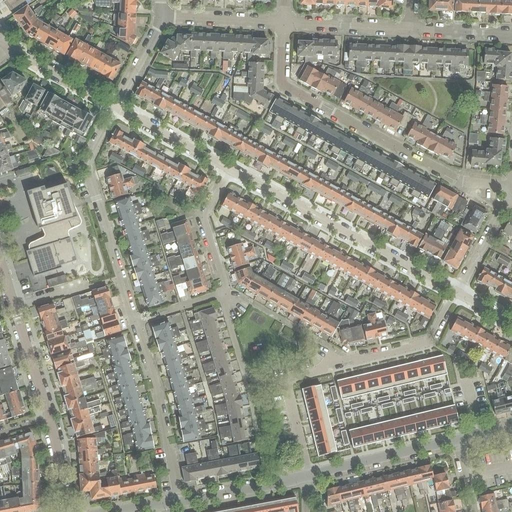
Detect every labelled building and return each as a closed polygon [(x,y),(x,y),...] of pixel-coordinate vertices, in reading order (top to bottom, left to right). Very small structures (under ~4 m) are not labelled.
[(2,0),(6,4),(4,6),(8,13),(10,11),(12,14),(10,16),(11,17),(28,5),(25,0),(2,0)] [(135,12),(136,12),(136,3),(135,3),(135,0),(119,0),(94,3),(95,8),(110,8),(111,7),(111,4),(117,4),(117,9),(119,11),(134,12),(135,12)] [(356,0),(357,7),(358,7),(359,8),(361,8),(363,7),(367,7),(367,0),(356,0)] [(367,0),(367,7),(371,7),(372,9),(375,9),(376,8),(378,8),(377,0),(367,0)] [(392,6),(392,5),(392,2),(392,0),(377,0),(378,8),(384,8),(385,9),(388,9),(392,6)] [(441,11),(441,10),(441,0),(429,0),(429,11),(437,11),(437,9),(441,10),(440,11),(441,11)] [(441,0),(441,10),(444,10),(444,11),(453,12),(453,7),(453,0),(441,0)] [(455,0),(455,12),(467,13),(467,0),(455,0)] [(467,0),(467,13),(478,13),(479,0),(467,0)] [(479,0),(478,13),(490,14),(490,0),(479,0)] [(490,0),(490,14),(501,14),(501,0),(490,0)] [(511,0),(501,0),(501,14),(511,14),(511,0)] [(80,3),(74,5),(78,12),(83,12),(80,3)] [(32,12),(28,7),(18,14),(14,17),(15,18),(15,20),(17,22),(18,22),(18,23),(18,22),(23,29),(34,16),(42,8),(40,6),(32,12)] [(44,21),(39,18),(44,10),(42,8),(34,16),(23,29),(27,34),(28,35),(29,35),(29,37),(32,38),(33,38),(34,38),(44,21)] [(72,9),(67,14),(72,19),(77,13),(72,9)] [(117,27),(117,29),(135,30),(135,28),(134,27),(134,24),(135,24),(135,15),(134,15),(118,14),(118,15),(114,15),(113,25),(115,27),(117,27)] [(91,18),(80,15),(84,21),(91,25),(93,19),(91,18)] [(65,30),(60,27),(63,21),(59,18),(57,22),(44,44),(49,46),(49,48),(52,49),(53,49),(54,49),(63,35),(62,34),(65,30)] [(44,21),(34,38),(35,39),(36,39),(36,41),(38,42),(40,42),(44,44),(57,22),(52,20),(52,19),(49,24),(44,21)] [(116,38),(118,39),(131,46),(136,38),(134,37),(134,33),(135,33),(135,32),(134,32),(134,30),(135,30),(117,29),(115,28),(115,32),(117,32),(116,38)] [(60,53),(65,55),(77,33),(72,31),(68,38),(63,35),(54,49),(55,50),(56,50),(56,52),(59,53),(60,53)] [(204,35),(191,34),(191,37),(191,52),(190,52),(190,58),(195,59),(196,52),(203,52),(204,35)] [(203,52),(210,52),(210,59),(215,59),(216,53),(217,35),(204,35),(203,52)] [(229,36),(217,35),(216,53),(223,53),(222,60),(228,60),(229,36)] [(83,44),(76,40),(66,56),(68,57),(68,58),(68,59),(71,61),(73,60),(74,61),(75,60),(78,62),(87,46),(92,38),(88,36),(83,44)] [(191,37),(184,36),(177,36),(177,39),(176,46),(179,52),(183,52),(190,52),(191,52),(191,37)] [(229,36),(228,60),(232,60),(233,54),(240,54),(241,37),(229,36)] [(252,59),(253,55),(253,40),(254,37),(241,37),(240,54),(247,54),(247,59),(252,59)] [(267,56),(267,53),(268,44),(268,41),(253,40),(253,55),(267,56)] [(312,43),(311,58),(315,58),(315,56),(323,57),(324,57),(324,41),(312,40),(312,43)] [(164,48),(160,54),(165,57),(174,62),(177,55),(179,52),(176,46),(170,43),(168,41),(164,48)] [(328,64),(329,57),(336,57),(336,51),(339,52),(339,46),(336,46),(336,41),(324,41),(324,57),(323,57),(323,63),(328,64)] [(84,66),(89,68),(103,44),(99,42),(95,50),(87,46),(78,62),(80,63),(79,63),(80,65),(82,67),(84,66)] [(127,53),(130,48),(119,42),(117,46),(116,47),(120,49),(127,53)] [(297,57),(311,58),(312,43),(298,42),(298,45),(295,45),(295,54),(297,54),(297,57)] [(99,74),(101,75),(110,59),(102,54),(107,46),(103,44),(89,68),(94,71),(94,72),(94,73),(97,75),(99,74)] [(349,60),(354,60),(356,60),(356,68),(360,68),(361,46),(350,45),(349,60)] [(366,61),(372,61),(373,46),(361,46),(360,68),(365,69),(366,61)] [(373,46),(372,61),(380,62),(379,69),(384,70),(385,47),(373,46)] [(116,47),(110,59),(101,75),(104,77),(112,81),(121,65),(113,61),(120,49),(116,47)] [(389,62),(396,63),(397,47),(385,47),(384,70),(389,70),(389,62)] [(397,47),(396,63),(403,63),(402,70),(407,70),(408,47),(397,47)] [(419,64),(420,48),(408,47),(407,70),(412,71),(413,64),(419,64)] [(431,72),(432,49),(421,49),(421,48),(420,48),(419,64),(427,64),(426,72),(431,72)] [(436,65),(443,65),(444,50),(432,49),(431,72),(436,72),(436,65)] [(480,64),(484,64),(494,65),(496,65),(497,53),(497,50),(485,49),(484,59),(480,59),(480,64)] [(444,50),(443,65),(450,66),(450,73),(454,73),(456,50),(444,50)] [(460,66),(462,66),(467,66),(468,51),(456,50),(454,73),(459,73),(460,66)] [(497,53),(496,65),(495,67),(510,69),(511,54),(497,53)] [(263,78),(264,64),(252,64),(252,59),(247,59),(247,64),(248,64),(248,74),(240,73),(240,76),(263,78)] [(495,67),(496,65),(494,65),(494,68),(495,68),(496,69),(497,70),(496,79),(511,81),(511,73),(511,68),(510,69),(495,67)] [(303,71),(300,76),(302,77),(300,81),(310,87),(318,73),(313,70),(307,67),(305,72),(303,71)] [(324,76),(318,73),(310,87),(321,93),(322,91),(333,71),(328,68),(324,76)] [(160,72),(155,72),(150,69),(146,75),(155,79),(160,79),(160,72)] [(333,71),(322,91),(332,96),(339,99),(346,87),(339,83),(333,79),(336,73),(337,73),(333,71)] [(20,92),(23,86),(26,81),(24,80),(23,79),(21,78),(20,78),(13,74),(14,74),(13,73),(12,72),(11,73),(11,74),(11,75),(2,81),(13,97),(11,98),(14,102),(19,99),(16,95),(20,92)] [(485,72),(476,72),(476,82),(485,82),(485,72)] [(240,76),(240,79),(247,79),(247,88),(250,89),(250,90),(262,91),(263,78),(240,76)] [(184,88),(187,82),(181,79),(178,85),(184,88)] [(154,89),(142,82),(138,89),(137,89),(135,93),(135,94),(135,95),(136,96),(135,97),(140,99),(140,98),(142,99),(142,98),(148,101),(154,89)] [(158,109),(165,95),(158,91),(161,87),(157,84),(154,89),(148,101),(153,104),(152,105),(154,105),(153,107),(158,109)] [(197,88),(192,85),(189,91),(194,94),(197,88)] [(33,86),(25,101),(23,100),(20,106),(19,108),(22,114),(23,113),(26,109),(29,104),(35,107),(44,92),(42,91),(42,90),(39,88),(38,89),(33,86)] [(357,93),(356,92),(351,89),(344,103),(354,109),(365,89),(365,88),(361,86),(357,93)] [(484,97),(506,100),(508,88),(492,86),(492,93),(484,92),(484,97)] [(0,113),(1,116),(9,111),(6,107),(11,103),(7,97),(9,96),(4,89),(2,90),(1,88),(0,87),(0,113)] [(194,94),(199,97),(203,91),(197,88),(194,94)] [(364,114),(371,100),(366,97),(369,91),(365,89),(354,109),(364,114)] [(256,104),(266,109),(273,96),(262,91),(250,90),(250,94),(234,93),(234,102),(243,102),(250,105),(253,100),(257,102),(256,104)] [(53,97),(48,94),(37,113),(34,119),(34,120),(38,122),(41,116),(48,120),(60,101),(58,100),(57,98),(55,96),(53,97)] [(371,100),(364,114),(375,120),(382,106),(376,103),(380,96),(375,94),(371,100)] [(164,110),(170,113),(177,101),(165,95),(158,109),(162,112),(163,111),(164,111),(164,110)] [(219,100),(214,97),(210,103),(216,106),(219,100)] [(388,109),(382,106),(375,120),(385,125),(396,105),(399,100),(394,97),(388,109)] [(491,103),(490,109),(505,111),(506,100),(484,97),(483,102),(491,103)] [(288,104),(277,98),(269,112),(276,116),(273,121),(277,123),(288,104)] [(216,106),(221,109),(224,102),(223,102),(219,100),(216,106)] [(52,122),(60,126),(70,107),(69,106),(68,104),(66,102),(64,103),(60,101),(48,120),(45,126),(49,128),(52,122)] [(174,116),(181,119),(187,107),(177,101),(170,113),(170,114),(174,117),(174,116)] [(298,110),(288,104),(277,123),(281,126),(284,120),(291,124),(298,110)] [(396,105),(385,125),(395,131),(398,125),(405,128),(411,116),(404,112),(402,117),(396,114),(400,107),(396,105)] [(68,138),(71,132),(82,113),(77,110),(76,108),(73,106),(71,107),(70,107),(60,126),(67,130),(64,136),(68,138)] [(187,124),(191,126),(198,113),(187,107),(181,119),(187,123),(187,124)] [(505,111),(490,109),(489,116),(482,115),(481,120),(504,122),(505,111)] [(243,112),(237,110),(234,116),(239,119),(243,112)] [(309,116),(298,110),(291,124),(297,127),(295,133),(299,135),(309,116)] [(33,111),(31,117),(28,122),(31,126),(34,120),(34,119),(37,113),(33,111)] [(71,132),(78,136),(75,142),(79,144),(92,119),(88,116),(87,114),(84,112),(82,113),(71,132)] [(239,119),(245,121),(248,115),(243,112),(239,119)] [(196,127),(202,131),(209,119),(198,113),(191,126),(195,128),(196,127)] [(320,122),(309,116),(299,135),(303,137),(306,132),(312,135),(320,122)] [(208,137),(213,139),(220,125),(209,119),(202,131),(208,134),(207,135),(209,136),(208,137)] [(488,126),(488,128),(488,133),(503,134),(504,122),(481,120),(481,121),(481,124),(481,125),(488,126)] [(424,121),(421,127),(415,124),(407,137),(417,143),(416,144),(417,145),(429,123),(424,121)] [(332,128),(320,122),(312,135),(309,141),(313,143),(316,138),(324,142),(332,128)] [(417,145),(427,150),(435,136),(429,132),(433,125),(429,123),(417,145)] [(220,125),(213,139),(217,142),(218,141),(220,142),(220,141),(226,144),(234,128),(230,125),(228,129),(220,125)] [(264,133),(267,128),(262,125),(259,130),(264,133)] [(234,128),(226,144),(232,147),(231,148),(235,150),(236,149),(238,150),(245,138),(243,137),(237,134),(239,130),(234,128)] [(264,133),(270,136),(273,131),(267,128),(264,133)] [(344,135),(332,128),(324,142),(332,146),(329,152),(333,154),(344,135)] [(111,136),(112,136),(109,143),(120,149),(127,137),(122,135),(123,134),(121,133),(122,132),(118,130),(117,131),(116,130),(115,131),(113,131),(111,136)] [(8,132),(0,134),(0,147),(5,146),(4,140),(10,138),(8,132)] [(445,132),(441,139),(435,136),(427,150),(437,156),(449,134),(445,132)] [(449,160),(456,146),(450,143),(453,136),(449,134),(437,156),(438,156),(439,154),(449,160)] [(478,134),(469,134),(468,144),(477,145),(478,134)] [(356,142),(344,135),(333,154),(334,154),(338,156),(340,151),(348,155),(356,142)] [(36,137),(33,142),(39,146),(42,141),(36,137)] [(132,156),(139,142),(135,139),(135,140),(133,140),(133,141),(127,137),(120,149),(132,156)] [(291,140),(285,138),(282,143),(288,146),(291,140)] [(257,145),(246,139),(240,151),(241,152),(240,153),(244,155),(245,154),(250,157),(257,145)] [(505,141),(490,139),(489,150),(489,151),(501,152),(504,153),(505,141)] [(288,146),(293,149),(296,143),(291,140),(288,146)] [(143,162),(150,150),(145,147),(145,146),(144,146),(145,144),(139,142),(132,156),(143,162)] [(368,148),(356,142),(348,155),(357,160),(354,165),(358,167),(368,148)] [(0,160),(9,158),(7,151),(12,150),(10,144),(5,146),(0,147),(0,160)] [(269,151),(257,145),(250,157),(256,160),(256,161),(257,162),(257,163),(261,166),(269,151)] [(48,146),(43,156),(45,157),(51,155),(54,149),(48,146)] [(380,155),(368,148),(358,167),(362,169),(365,164),(373,168),(380,155)] [(312,152),(307,149),(304,155),(309,158),(312,152)] [(143,162),(144,162),(142,166),(146,168),(148,164),(155,168),(162,155),(158,153),(157,154),(150,150),(143,162)] [(489,151),(489,150),(486,150),(485,153),(486,153),(485,165),(500,167),(501,152),(489,151)] [(275,170),(282,158),(281,158),(283,153),(279,151),(277,156),(269,151),(261,166),(266,168),(267,167),(268,168),(269,167),(275,170)] [(486,153),(485,153),(468,151),(467,158),(471,158),(471,166),(485,168),(485,165),(486,153)] [(309,158),(314,161),(317,155),(312,152),(309,158)] [(117,156),(112,153),(109,158),(114,161),(117,156)] [(162,155),(155,168),(166,174),(173,162),(165,159),(166,157),(162,155)] [(392,161),(380,155),(373,168),(381,173),(378,178),(382,180),(385,175),(392,161)] [(114,161),(120,164),(122,159),(117,156),(114,161)] [(0,172),(17,167),(16,163),(11,164),(9,158),(0,160),(0,172)] [(291,163),(282,158),(275,170),(281,173),(280,175),(283,176),(291,163)] [(330,169),(333,163),(328,161),(325,166),(330,169)] [(403,167),(392,161),(385,175),(391,179),(389,184),(393,186),(403,167)] [(173,162),(166,174),(178,181),(185,167),(180,164),(180,165),(178,164),(178,165),(173,162)] [(295,181),(301,169),(291,163),(283,176),(287,178),(287,177),(295,181)] [(330,169),(335,172),(338,166),(333,163),(330,169)] [(76,167),(74,168),(70,169),(73,177),(74,176),(73,176),(78,175),(79,175),(77,166),(76,167)] [(140,169),(135,166),(132,171),(137,174),(140,169)] [(185,167),(178,181),(189,187),(196,175),(190,172),(190,171),(189,170),(190,169),(185,167)] [(413,173),(403,167),(393,186),(397,188),(399,183),(406,187),(413,173)] [(17,178),(32,174),(30,168),(15,172),(17,178)] [(137,174),(143,177),(145,171),(140,169),(137,174)] [(306,188),(313,175),(301,169),(295,181),(302,185),(301,186),(306,188)] [(351,181),(354,175),(349,172),(346,178),(351,181)] [(424,179),(413,173),(406,187),(413,190),(410,195),(414,198),(424,179)] [(108,184),(110,189),(134,182),(132,177),(123,180),(123,179),(121,174),(106,179),(107,180),(106,180),(107,185),(108,184)] [(319,179),(313,175),(306,188),(310,191),(310,190),(317,193),(326,176),(322,174),(319,179)] [(201,178),(196,175),(189,187),(201,193),(205,186),(206,187),(208,183),(208,181),(208,180),(207,180),(207,178),(203,176),(202,177),(201,177),(201,178)] [(354,175),(351,181),(356,184),(360,178),(354,175)] [(327,200),(334,187),(327,183),(329,179),(326,177),(326,176),(317,193),(323,197),(323,198),(327,200)] [(435,185),(424,179),(414,198),(418,200),(421,195),(428,198),(435,185)] [(113,199),(127,195),(126,190),(126,189),(135,186),(134,182),(110,189),(111,193),(110,194),(111,198),(112,198),(113,199)] [(160,186),(154,183),(151,189),(156,192),(160,186)] [(28,247),(28,249),(32,264),(33,267),(31,268),(34,277),(62,269),(61,266),(76,261),(68,234),(68,233),(68,232),(69,231),(70,230),(78,227),(79,226),(81,225),(81,223),(81,222),(81,221),(72,201),(67,184),(45,191),(44,187),(27,193),(37,227),(38,230),(41,229),(44,234),(44,235),(44,236),(44,237),(42,238),(31,244),(30,244),(29,245),(29,246),(28,247)] [(375,187),(370,184),(367,189),(372,192),(375,187)] [(156,192),(161,195),(165,189),(160,186),(156,192)] [(338,205),(345,193),(347,188),(343,186),(340,190),(334,187),(327,200),(331,202),(332,201),(338,205)] [(440,187),(438,186),(431,200),(436,203),(431,213),(435,215),(441,205),(448,192),(444,190),(444,188),(441,187),(440,187)] [(372,192),(378,195),(381,189),(375,187),(372,192)] [(229,193),(221,207),(233,213),(240,199),(234,196),(234,195),(230,192),(230,193),(229,193)] [(451,210),(455,201),(458,197),(456,196),(456,194),(453,193),(451,194),(448,192),(441,205),(435,215),(436,214),(441,217),(445,208),(451,210)] [(355,198),(345,193),(338,205),(344,208),(344,209),(348,212),(355,198)] [(183,197),(178,194),(174,200),(180,203),(183,197)] [(397,198),(391,195),(388,201),(394,204),(397,198)] [(132,206),(129,197),(115,202),(119,215),(141,209),(139,203),(132,206)] [(180,203),(185,206),(188,199),(183,197),(180,203)] [(462,200),(458,197),(455,201),(451,210),(455,213),(457,210),(462,200)] [(359,216),(366,204),(355,198),(348,212),(352,214),(353,213),(359,216)] [(394,204),(399,207),(402,201),(397,198),(394,204)] [(240,199),(233,213),(231,216),(235,218),(237,215),(243,219),(252,203),(248,201),(247,203),(246,202),(241,200),(240,199)] [(465,207),(467,202),(464,200),(462,200),(457,210),(458,211),(459,212),(463,214),(465,209),(465,207)] [(252,203),(243,219),(250,222),(249,226),(253,228),(262,211),(257,208),(256,207),(256,206),(252,203)] [(369,223),(376,210),(366,204),(359,216),(366,220),(365,221),(369,223)] [(136,216),(152,210),(151,206),(144,208),(141,209),(119,215),(123,229),(138,224),(136,216)] [(463,214),(481,223),(483,219),(485,218),(486,216),(486,214),(486,212),(474,206),(472,210),(471,212),(465,209),(463,214)] [(417,217),(420,211),(415,208),(412,214),(417,217)] [(387,216),(376,210),(369,223),(373,225),(374,224),(380,228),(387,216)] [(257,230),(258,227),(265,230),(273,216),(269,213),(268,215),(262,211),(253,228),(257,230)] [(459,212),(457,216),(464,220),(460,226),(475,234),(476,232),(478,232),(479,229),(478,228),(481,223),(463,214),(459,212)] [(283,223),(277,219),(277,218),(273,216),(265,230),(276,236),(283,223)] [(386,234),(391,236),(399,222),(387,216),(380,228),(386,231),(385,232),(387,233),(386,234)] [(225,227),(228,221),(223,218),(220,224),(225,227)] [(163,219),(156,222),(158,230),(165,227),(163,220),(163,219)] [(186,221),(171,226),(173,232),(167,234),(167,233),(160,235),(161,241),(190,233),(188,228),(188,226),(188,224),(186,223),(186,221)] [(225,227),(230,229),(234,224),(228,221),(225,227)] [(441,232),(445,224),(441,221),(438,227),(437,229),(441,232)] [(398,238),(404,241),(410,229),(399,222),(391,236),(396,239),(396,238),(398,239),(398,238)] [(416,248),(418,244),(423,235),(415,231),(419,224),(414,222),(411,229),(410,229),(404,241),(409,244),(409,245),(410,245),(409,246),(414,249),(414,248),(416,248)] [(283,223),(276,236),(287,242),(295,228),(291,225),(290,226),(283,223)] [(149,235),(148,230),(141,232),(138,224),(123,229),(127,242),(149,235)] [(441,232),(445,234),(446,231),(449,226),(445,224),(441,232)] [(295,228),(287,242),(298,248),(305,235),(298,231),(299,230),(295,228)] [(426,235),(425,234),(420,244),(418,248),(419,249),(420,251),(422,252),(424,252),(428,254),(441,232),(437,229),(432,238),(431,237),(432,236),(427,233),(426,235)] [(250,233),(245,230),(242,236),(247,238),(250,233)] [(472,239),(473,238),(459,230),(456,236),(453,235),(451,239),(467,248),(468,246),(469,244),(469,245),(470,243),(471,244),(473,239),(472,239)] [(438,259),(439,260),(449,243),(449,242),(442,238),(445,234),(441,232),(428,254),(433,257),(434,259),(436,260),(438,259)] [(190,233),(161,241),(163,245),(176,241),(178,248),(193,244),(193,243),(193,241),(192,238),(191,238),(190,233)] [(250,233),(247,238),(252,241),(255,236),(250,233)] [(132,255),(147,251),(144,243),(151,241),(149,235),(127,242),(132,255)] [(241,238),(235,235),(232,240),(237,243),(241,238)] [(305,235),(298,248),(309,254),(317,239),(312,237),(311,238),(305,235)] [(320,241),(317,239),(309,254),(320,260),(327,246),(320,243),(320,241)] [(452,245),(449,251),(462,258),(463,257),(464,258),(466,253),(465,252),(466,251),(465,251),(466,249),(467,249),(467,248),(451,239),(449,242),(449,243),(452,245)] [(272,245),(267,242),(263,247),(269,250),(272,245)] [(193,244),(178,248),(181,256),(174,258),(174,256),(167,259),(168,263),(197,256),(195,250),(195,249),(195,246),(193,245),(193,244)] [(231,259),(254,251),(253,248),(253,247),(244,250),(242,244),(227,249),(228,250),(227,250),(228,255),(229,254),(231,259)] [(497,244),(494,249),(507,256),(510,251),(497,244)] [(272,245),(269,250),(274,253),(277,247),(272,245)] [(320,260),(330,266),(338,251),(333,248),(333,250),(327,246),(320,260)] [(134,268),(150,263),(157,261),(155,255),(149,257),(147,251),(132,255),(130,256),(134,268)] [(254,251),(231,259),(232,263),(231,264),(232,268),(233,268),(234,269),(238,267),(249,264),(247,258),(256,256),(255,255),(254,251)] [(338,251),(330,266),(337,269),(341,272),(349,258),(341,254),(342,253),(338,251)] [(462,258),(449,251),(443,262),(451,267),(451,268),(456,270),(462,258)] [(277,260),(268,255),(269,261),(274,265),(277,260)] [(500,256),(497,261),(502,264),(505,258),(500,255),(500,256)] [(178,269),(177,267),(183,265),(185,271),(200,266),(200,265),(200,264),(199,261),(198,260),(197,256),(168,263),(171,271),(178,269)] [(349,258),(341,272),(352,278),(360,263),(355,260),(354,261),(349,258)] [(505,258),(502,264),(507,267),(510,262),(510,261),(505,258)] [(154,275),(152,268),(158,266),(157,261),(150,263),(134,268),(138,280),(139,280),(154,275)] [(288,265),(283,262),(280,267),(285,270),(288,265)] [(356,280),(363,284),(371,270),(364,266),(364,267),(363,266),(363,265),(360,263),(352,278),(356,280)] [(234,269),(235,273),(240,271),(250,268),(249,264),(238,267),(234,269)] [(274,267),(270,265),(261,279),(255,276),(247,289),(248,289),(249,291),(251,292),(253,292),(258,295),(273,269),(274,267)] [(285,270),(290,273),(294,267),(288,265),(285,270)] [(173,277),(175,286),(204,278),(202,273),(202,271),(201,269),(200,268),(200,266),(185,271),(187,277),(180,279),(179,276),(173,277)] [(240,271),(235,273),(238,284),(247,289),(255,276),(258,270),(256,269),(252,272),(250,268),(240,271)] [(484,284),(490,287),(496,275),(484,269),(484,268),(484,269),(480,275),(479,275),(477,279),(477,281),(478,282),(478,283),(482,285),(482,284),(484,285),(484,284)] [(266,300),(268,301),(276,288),(275,287),(269,283),(276,271),(273,269),(258,295),(262,297),(262,299),(264,300),(266,300)] [(374,290),(382,276),(377,273),(375,273),(375,272),(371,270),(363,284),(368,287),(374,290)] [(310,276),(304,273),(301,279),(307,282),(310,276)] [(282,274),(275,287),(276,288),(282,291),(289,278),(282,274)] [(56,286),(67,283),(65,275),(46,281),(49,288),(55,286),(56,286)] [(165,287),(163,282),(157,284),(154,275),(139,280),(143,294),(165,287)] [(495,293),(500,295),(507,281),(496,275),(490,287),(495,290),(494,291),(496,292),(495,293)] [(307,282),(312,285),(315,279),(310,276),(307,282)] [(392,282),(385,278),(382,276),(374,290),(385,295),(392,282)] [(188,288),(189,290),(190,295),(192,294),(194,294),(196,294),(197,292),(207,289),(204,278),(175,286),(179,298),(185,297),(183,290),(188,288)] [(282,291),(276,288),(268,301),(269,301),(270,303),(272,304),(273,304),(279,307),(293,280),(289,278),(282,291)] [(287,311),(288,312),(289,312),(288,312),(296,299),(291,297),(289,295),(297,282),(293,280),(279,307),(282,309),(283,310),(285,311),(287,311)] [(506,296),(511,299),(511,283),(507,281),(500,295),(504,298),(505,297),(506,297),(506,296)] [(393,300),(396,301),(404,287),(399,284),(398,285),(392,282),(385,295),(393,300)] [(298,283),(294,290),(300,293),(304,286),(298,283)] [(324,291),(327,286),(322,283),(318,288),(324,291)] [(169,286),(165,287),(167,293),(175,290),(173,286),(173,284),(169,286)] [(107,287),(92,291),(94,299),(88,301),(88,299),(80,301),(79,296),(72,298),(76,309),(80,308),(89,305),(110,299),(109,293),(109,292),(109,290),(107,289),(107,287)] [(159,304),(162,303),(160,295),(167,293),(165,287),(143,294),(148,308),(157,305),(159,305),(159,304)] [(407,289),(404,287),(396,301),(407,307),(414,293),(408,290),(408,291),(407,290),(407,289)] [(334,297),(337,291),(331,288),(328,294),(334,297)] [(316,293),(311,300),(316,302),(320,295),(316,293)] [(417,313),(425,299),(421,296),(421,297),(419,297),(420,296),(414,293),(407,307),(417,313)] [(353,300),(348,297),(344,303),(350,306),(353,300)] [(66,300),(62,301),(64,306),(64,308),(66,313),(74,310),(72,303),(70,298),(66,300)] [(290,313),(292,314),(293,316),(295,317),(296,317),(301,319),(311,300),(309,299),(308,298),(305,304),(298,300),(290,313)] [(97,307),(99,314),(114,310),(113,308),(114,307),(113,304),(112,303),(110,299),(89,305),(90,309),(97,307)] [(380,302),(375,299),(372,304),(378,307),(380,302)] [(417,313),(423,317),(420,323),(422,327),(424,328),(436,306),(429,302),(430,301),(425,299),(417,313)] [(309,324),(311,325),(319,312),(312,308),(316,302),(311,300),(301,319),(305,322),(306,323),(308,325),(309,324)] [(353,300),(350,306),(355,308),(358,303),(353,300)] [(316,329),(317,329),(322,331),(336,305),(337,304),(333,302),(325,316),(319,312),(311,325),(312,326),(312,327),(316,329)] [(380,302),(378,307),(383,310),(386,304),(380,302)] [(55,311),(54,308),(53,303),(37,308),(41,320),(57,315),(66,313),(64,308),(55,311)] [(336,305),(322,331),(326,334),(326,335),(328,336),(330,336),(332,337),(337,328),(339,323),(333,320),(340,307),(336,305)] [(372,306),(370,311),(375,314),(378,308),(372,306)] [(190,327),(216,320),(213,309),(198,313),(200,319),(189,322),(190,327)] [(103,326),(117,321),(117,319),(117,318),(116,315),(115,314),(114,310),(99,314),(90,317),(92,322),(101,319),(103,326)] [(351,316),(350,320),(353,319),(358,313),(354,311),(351,316)] [(402,315),(397,312),(394,317),(399,320),(402,315)] [(383,321),(378,322),(377,322),(375,313),(375,314),(371,314),(377,338),(381,337),(381,338),(386,337),(386,336),(387,336),(383,321)] [(363,326),(365,336),(366,341),(368,341),(368,342),(372,341),(372,339),(377,338),(371,314),(367,315),(369,324),(363,326)] [(44,331),(67,324),(78,321),(76,317),(59,322),(57,315),(41,320),(41,321),(41,323),(42,325),(43,326),(44,331)] [(399,320),(405,323),(407,317),(402,315),(399,320)] [(389,317),(386,322),(392,325),(394,320),(389,317)] [(454,333),(461,337),(469,322),(465,320),(464,321),(457,318),(450,331),(454,333)] [(348,320),(348,321),(354,344),(358,343),(359,344),(362,343),(363,342),(364,341),(361,325),(354,327),(353,319),(350,320),(348,320)] [(192,333),(204,329),(205,334),(219,330),(216,320),(190,327),(192,333)] [(117,321),(103,326),(101,326),(103,332),(96,334),(97,339),(121,332),(117,321)] [(354,344),(348,321),(344,322),(341,321),(339,323),(337,328),(339,328),(339,332),(339,333),(339,336),(341,337),(342,343),(345,342),(346,346),(347,345),(349,347),(352,346),(352,344),(354,344)] [(177,327),(170,330),(168,322),(165,323),(164,323),(162,324),(163,324),(152,327),(156,340),(179,333),(177,327)] [(473,325),(469,322),(461,337),(472,343),(479,329),(474,326),(473,326),(473,325)] [(47,341),(48,342),(64,337),(62,330),(68,328),(67,324),(44,331),(46,336),(45,337),(46,340),(47,341)] [(482,349),(490,334),(486,332),(486,333),(485,332),(479,329),(472,343),(482,349)] [(195,343),(197,349),(222,341),(219,330),(205,334),(206,339),(195,343)] [(161,351),(176,347),(174,340),(180,338),(179,333),(156,340),(160,352),(161,351)] [(493,355),(500,341),(494,337),(494,336),(490,334),(482,349),(493,355)] [(70,351),(86,346),(85,341),(75,344),(75,343),(70,344),(68,336),(66,337),(65,337),(64,337),(48,342),(48,344),(47,345),(48,349),(50,349),(51,355),(70,349),(70,351)] [(103,355),(126,349),(122,336),(106,341),(108,348),(101,351),(103,355)] [(222,341),(197,349),(199,354),(210,351),(212,356),(226,352),(222,341)] [(493,355),(504,360),(511,347),(510,346),(511,345),(507,343),(506,344),(500,341),(493,355)] [(454,349),(449,346),(446,351),(451,354),(454,349)] [(185,353),(179,355),(176,347),(161,351),(165,364),(180,360),(180,361),(187,358),(185,353)] [(113,366),(128,361),(130,361),(126,349),(103,355),(105,361),(111,359),(113,365),(113,366)] [(92,353),(73,359),(71,352),(52,358),(56,370),(57,369),(83,361),(93,358),(92,353)] [(202,366),(204,371),(229,363),(226,352),(212,356),(214,362),(202,366)] [(465,354),(460,352),(457,357),(462,360),(465,354)] [(0,369),(6,367),(11,366),(10,365),(11,363),(10,358),(8,358),(7,353),(0,355),(0,369)] [(462,360),(467,363),(470,357),(465,354),(462,360)] [(442,356),(429,359),(433,378),(447,375),(442,356)] [(429,359),(416,362),(420,382),(433,378),(429,359)] [(189,366),(183,368),(180,361),(180,360),(165,364),(169,377),(184,373),(184,374),(190,372),(189,366)] [(59,381),(78,375),(76,368),(84,366),(83,361),(57,369),(59,374),(57,374),(59,381)] [(113,365),(112,366),(114,373),(107,375),(109,380),(115,379),(115,378),(132,373),(128,361),(113,366),(113,365)] [(416,362),(402,365),(407,385),(420,382),(416,362)] [(229,363),(204,371),(205,376),(217,372),(219,378),(233,374),(229,363)] [(487,366),(482,363),(478,369),(484,372),(487,366)] [(402,365),(389,369),(394,388),(407,385),(402,365)] [(484,372),(481,376),(484,388),(486,387),(490,386),(497,372),(487,366),(484,372)] [(0,384),(15,380),(13,374),(14,373),(13,370),(12,370),(11,368),(7,369),(0,371),(0,384)] [(389,369),(376,372),(381,391),(394,388),(389,369)] [(376,372),(363,375),(368,394),(381,391),(376,372)] [(132,373),(115,378),(115,379),(117,385),(111,387),(112,393),(115,392),(119,391),(119,390),(135,386),(132,373)] [(188,387),(195,385),(193,379),(186,381),(184,374),(184,373),(169,377),(173,391),(188,387)] [(209,387),(210,392),(236,384),(233,374),(219,378),(220,383),(209,387)] [(95,378),(80,383),(78,375),(59,381),(61,387),(62,387),(64,392),(96,383),(95,378)] [(363,375),(350,378),(355,397),(368,394),(363,375)] [(350,378),(336,381),(341,401),(355,397),(350,378)] [(0,388),(1,391),(0,391),(0,396),(5,395),(18,391),(17,386),(18,384),(17,381),(15,381),(15,380),(0,384),(0,388)] [(64,397),(66,404),(85,398),(83,392),(98,388),(96,383),(64,392),(65,397),(64,397)] [(507,397),(503,383),(499,384),(505,412),(509,411),(511,412),(511,411),(511,396),(508,397),(507,397)] [(236,384),(210,392),(212,397),(223,394),(225,399),(239,395),(236,384)] [(502,413),(505,412),(499,384),(494,385),(495,390),(498,399),(492,401),(494,410),(495,415),(497,414),(498,415),(501,415),(502,413)] [(320,385),(301,390),(304,401),(323,397),(320,385)] [(123,403),(122,402),(139,398),(135,386),(119,390),(119,391),(121,398),(115,400),(117,405),(123,403)] [(190,395),(188,387),(173,391),(177,404),(192,400),(198,398),(197,393),(190,395)] [(18,391),(5,395),(0,396),(0,399),(1,404),(2,405),(3,408),(22,402),(20,397),(22,397),(20,392),(19,392),(18,391)] [(214,407),(215,412),(242,407),(240,395),(239,395),(225,399),(226,404),(214,407)] [(323,397),(304,401),(307,412),(326,408),(323,397)] [(69,410),(70,414),(101,406),(99,401),(86,405),(85,398),(66,404),(68,410),(69,410)] [(139,398),(122,402),(123,403),(125,410),(118,412),(120,417),(126,415),(126,414),(142,410),(139,398)] [(201,406),(194,408),(192,400),(177,404),(180,417),(196,414),(202,412),(201,406)] [(10,413),(5,415),(7,420),(23,415),(22,412),(25,411),(22,402),(3,408),(4,412),(6,412),(6,409),(9,408),(10,412),(9,412),(10,413)] [(71,420),(72,426),(91,421),(89,415),(101,412),(99,406),(101,406),(70,414),(72,420),(71,420)] [(454,406),(443,408),(448,426),(459,423),(454,406)] [(242,407),(215,412),(216,417),(228,415),(229,421),(244,418),(242,407)] [(326,408),(307,412),(309,424),(328,419),(326,408)] [(443,408),(433,411),(437,428),(448,426),(443,408)] [(126,415),(128,421),(122,424),(123,429),(130,427),(132,427),(132,426),(146,423),(142,410),(126,414),(126,415)] [(433,411),(422,413),(427,431),(437,428),(433,411)] [(422,413),(412,416),(416,433),(427,431),(422,413)] [(197,421),(196,414),(180,417),(179,417),(181,430),(205,426),(204,420),(197,421)] [(412,416),(401,418),(406,436),(416,433),(412,416)] [(219,429),(220,434),(246,429),(244,418),(229,421),(230,426),(219,429)] [(401,418),(391,421),(395,439),(406,436),(401,418)] [(328,419),(309,424),(312,435),(331,430),(328,419)] [(77,438),(82,437),(103,430),(101,426),(94,428),(91,421),(72,426),(74,433),(76,433),(77,438)] [(391,421),(380,423),(385,441),(395,439),(391,421)] [(132,426),(132,427),(133,433),(126,435),(127,440),(150,435),(148,423),(146,423),(132,426)] [(380,423),(370,426),(374,444),(385,441),(380,423)] [(184,442),(200,439),(199,432),(206,431),(205,426),(181,430),(184,442)] [(370,426),(359,428),(364,446),(374,444),(370,426)] [(359,428),(348,431),(353,449),(364,446),(359,428)] [(232,437),(234,443),(248,440),(246,429),(220,434),(221,439),(232,437)] [(331,430),(312,435),(315,446),(334,441),(331,430)] [(16,438),(11,439),(13,444),(15,451),(19,449),(35,444),(32,434),(30,433),(22,436),(20,435),(18,436),(17,437),(16,438)] [(128,445),(135,444),(137,451),(153,448),(150,435),(127,440),(128,445)] [(78,446),(77,446),(77,451),(78,451),(78,452),(96,450),(97,450),(97,443),(101,443),(100,438),(92,439),(77,440),(78,446)] [(11,439),(10,440),(8,439),(6,440),(5,441),(0,442),(7,464),(10,463),(11,463),(9,457),(17,455),(15,451),(13,444),(11,439)] [(334,441),(315,446),(318,457),(336,453),(334,441)] [(251,455),(249,443),(243,444),(246,456),(249,470),(259,468),(257,454),(251,455)] [(19,449),(21,455),(21,460),(38,460),(37,456),(38,455),(38,452),(37,451),(35,444),(19,449)] [(238,445),(233,446),(238,472),(249,470),(246,456),(240,457),(238,445)] [(230,459),(224,460),(227,475),(227,474),(238,472),(233,446),(228,447),(230,459)] [(219,461),(217,449),(212,450),(217,476),(216,477),(228,475),(227,474),(227,475),(224,460),(219,461)] [(96,450),(78,452),(80,464),(98,462),(98,455),(105,454),(105,450),(97,450),(96,450)] [(209,463),(203,464),(206,479),(216,477),(217,476),(212,450),(211,450),(206,451),(209,463)] [(196,453),(190,454),(195,481),(195,480),(206,479),(203,464),(198,465),(196,453)] [(187,467),(182,468),(184,483),(196,481),(195,480),(195,481),(190,454),(185,455),(187,467)] [(16,468),(13,466),(11,469),(10,470),(11,472),(15,472),(38,471),(38,466),(39,465),(39,462),(38,461),(38,460),(21,460),(21,467),(16,468)] [(80,464),(81,475),(99,474),(99,467),(108,466),(108,461),(98,462),(80,464)] [(430,465),(418,468),(418,469),(418,468),(423,490),(427,489),(426,483),(433,481),(434,481),(432,476),(433,476),(430,465)] [(418,469),(407,471),(410,486),(417,485),(419,490),(419,491),(423,490),(418,468),(418,469)] [(22,476),(22,484),(38,483),(38,481),(39,480),(39,477),(38,476),(38,471),(15,472),(11,472),(11,477),(22,476)] [(407,471),(395,474),(400,495),(404,494),(403,488),(410,486),(407,471)] [(81,492),(90,492),(93,491),(92,482),(100,482),(100,481),(99,477),(106,477),(106,472),(99,474),(81,475),(79,475),(81,492)] [(445,473),(432,476),(434,481),(433,481),(436,493),(449,489),(445,473)] [(149,474),(141,475),(144,491),(156,488),(154,475),(149,476),(149,474)] [(395,474),(384,477),(387,492),(394,490),(395,496),(396,496),(400,495),(395,474)] [(134,479),(130,480),(132,493),(144,491),(141,475),(134,477),(134,479)] [(110,497),(121,495),(119,484),(118,480),(117,477),(106,479),(108,488),(110,497)] [(384,477),(372,480),(377,501),(381,500),(381,499),(382,499),(380,493),(387,492),(384,477)] [(130,480),(126,480),(126,478),(118,480),(119,484),(121,495),(132,493),(130,480)] [(372,480),(360,482),(364,497),(371,496),(372,501),(373,501),(373,502),(377,501),(372,480)] [(91,501),(110,497),(108,488),(101,489),(100,482),(92,482),(93,491),(90,492),(91,501)] [(360,482),(349,485),(354,506),(357,505),(358,505),(357,499),(364,497),(360,482)] [(22,496),(22,497),(39,497),(39,491),(40,490),(40,488),(39,487),(38,484),(22,485),(22,492),(17,493),(17,495),(20,495),(20,496),(22,496)] [(337,488),(341,503),(348,501),(349,507),(350,507),(354,506),(349,485),(337,488)] [(0,511),(8,511),(5,494),(4,492),(3,487),(0,487),(0,511)] [(328,490),(327,490),(327,496),(327,507),(332,506),(341,504),(341,503),(337,488),(332,489),(328,490)] [(436,493),(438,504),(452,501),(451,498),(450,492),(449,489),(436,493)] [(19,511),(17,498),(11,499),(9,491),(4,492),(5,494),(8,511),(19,511)] [(484,496),(479,497),(481,509),(482,509),(481,509),(502,505),(501,501),(496,502),(494,494),(484,496)] [(39,502),(39,497),(22,497),(22,496),(20,496),(20,495),(17,495),(18,498),(17,498),(19,511),(31,511),(36,511),(35,510),(38,507),(39,507),(39,502)] [(297,511),(294,497),(283,499),(285,511),(297,511)] [(285,511),(283,499),(273,501),(274,511),(285,511)] [(454,511),(452,500),(452,501),(438,504),(437,504),(439,511),(454,511)] [(274,511),(273,501),(262,503),(263,511),(274,511)] [(263,511),(262,503),(252,505),(252,511),(263,511)]
